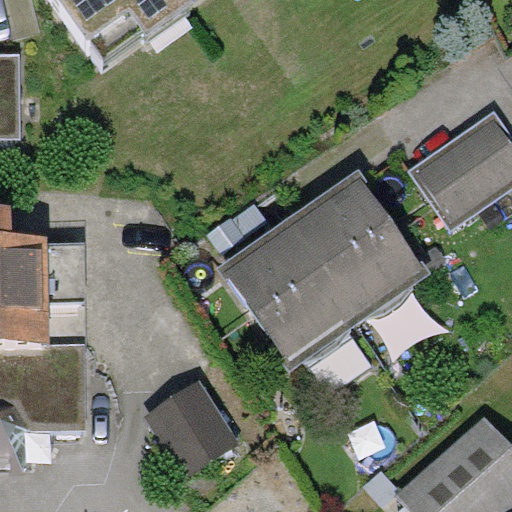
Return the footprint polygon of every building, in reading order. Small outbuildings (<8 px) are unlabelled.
[(44,0),(99,77),(208,0),(44,0)] [(27,58),(0,58),(0,146),(28,146),(27,58)] [(511,197),(511,143),(500,126),(415,183),(452,238),(511,197)] [(358,193),(228,283),(290,373),(303,365),(329,403),(372,373),(345,336),(367,321),(369,324),(386,319),(401,308),(410,296),(408,293),(421,284),(358,193)] [(7,234),(0,233),(0,474),(25,473),(45,437),(85,436),(84,408),(43,409),(41,355),(80,353),(77,262),(8,264),(7,234)] [(203,395),(151,427),(185,482),(237,450),(203,395)] [(511,511),(511,449),(491,428),(407,505),(413,511),(511,511)]
